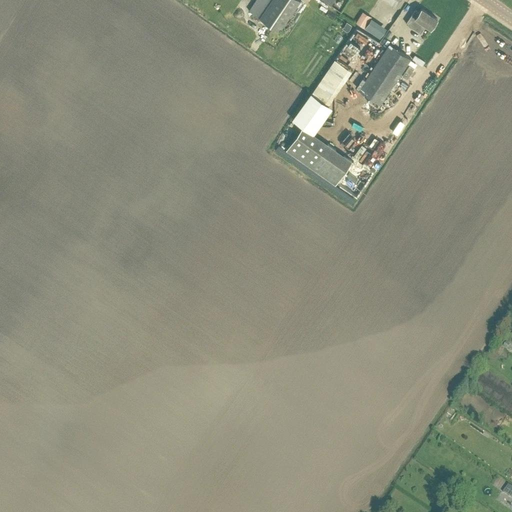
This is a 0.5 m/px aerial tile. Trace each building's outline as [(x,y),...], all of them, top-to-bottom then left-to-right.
[(254,0),(249,9),(279,30),(299,0),(254,0)] [(416,29),(420,31),(425,24),(431,28),(437,18),(421,7),(419,12),(415,10),(407,22),(416,29)] [(364,26),(370,16),(361,11),(355,21),(364,26)] [(342,27),(347,31),(351,25),(346,21),(342,27)] [(380,103),(411,57),(390,43),(359,88),(380,103)] [(332,58),(309,91),(326,103),(349,69),(332,58)] [(335,183),(352,160),(327,143),(311,166),(335,183)] [(511,488),(506,485),(501,494),(511,500),(511,488)]
